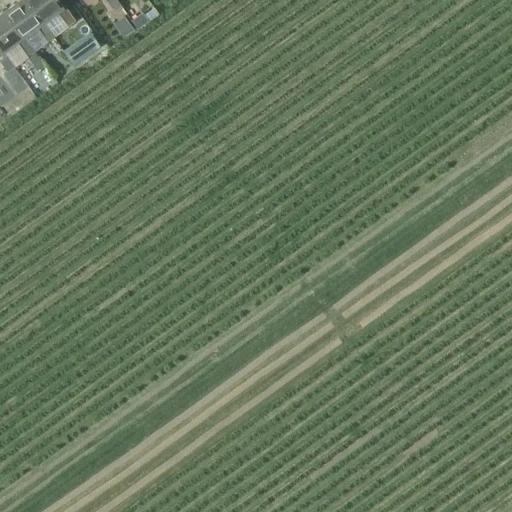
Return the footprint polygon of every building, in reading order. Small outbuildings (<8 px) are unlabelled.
[(54,38),(44,24),(41,25),(23,0),(22,0),(3,14),(21,40),(23,39),(36,29),(45,40),(41,42),(51,56),(60,50),(52,39),(54,38)] [(23,0),(41,25),(44,24),(57,14),(67,28),(74,23),(63,8),(61,10),(54,0),(23,0)] [(3,14),(0,16),(0,53),(1,55),(3,53),(16,44),(27,58),(34,53),(23,39),(21,40),(3,14)] [(91,32),(63,52),(73,66),(101,46),(91,32)] [(1,55),(0,53),(0,64),(6,72),(13,67),(3,53),(1,55)]
